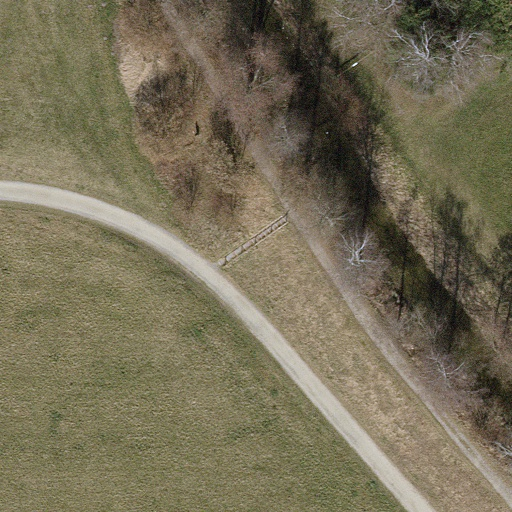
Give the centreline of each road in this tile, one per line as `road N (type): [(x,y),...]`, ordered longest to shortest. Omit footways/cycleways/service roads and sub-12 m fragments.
road 1 (track): [(0,191),(108,214),(185,254),(244,307),(424,511)]
road 2 (track): [(511,297),(312,0)]
